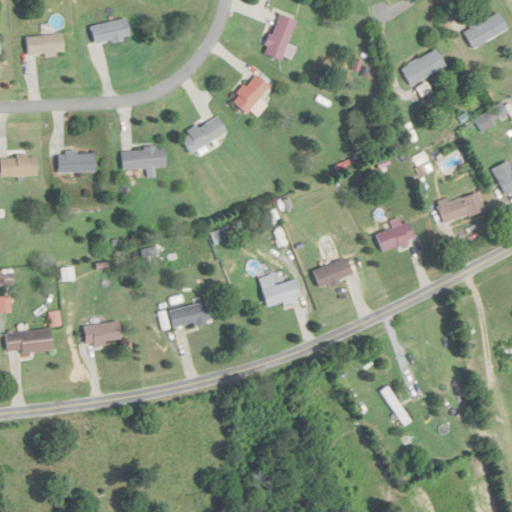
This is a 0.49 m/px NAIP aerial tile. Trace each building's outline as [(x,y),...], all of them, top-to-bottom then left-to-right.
[(471,49),(506,32),(496,13),(461,31),(471,49)] [(280,63),(295,22),(277,15),(261,56),(280,63)] [(128,39),(124,20),(88,26),(92,45),(128,39)] [(24,36),(24,56),(62,56),(62,36),(24,36)] [(400,69),(409,86),(443,68),(434,51),(400,69)] [(269,87),(254,75),(230,103),(244,115),(269,87)] [(480,132),(506,117),(498,104),(473,120),(480,132)] [(178,135),(186,154),(226,137),(218,118),(178,135)] [(120,171),(147,169),(164,168),(162,149),(119,152),(120,171)] [(92,174),(92,153),(56,153),(56,174),(92,174)] [(0,157),(0,177),(35,177),(35,158),(0,157)] [(511,190),(511,169),(511,170),(507,162),(491,169),(503,195),(511,190)] [(435,206),(441,225),(482,211),(475,192),(435,206)] [(390,229),(373,235),(379,254),(414,242),(408,223),(400,226),(398,219),(388,223),(390,229)] [(351,276),(344,258),(310,271),(317,289),(351,276)] [(299,296),(292,278),(259,292),(267,310),(299,296)] [(212,319),(208,301),(167,311),(171,329),(212,319)] [(83,344),(118,341),(117,322),(81,326),(83,344)] [(5,354),(49,349),(47,329),(2,334),(5,354)] [(511,344),(500,349),(504,358),(511,354),(511,344)] [(380,391),(402,428),(411,423),(388,386),(380,391)]
